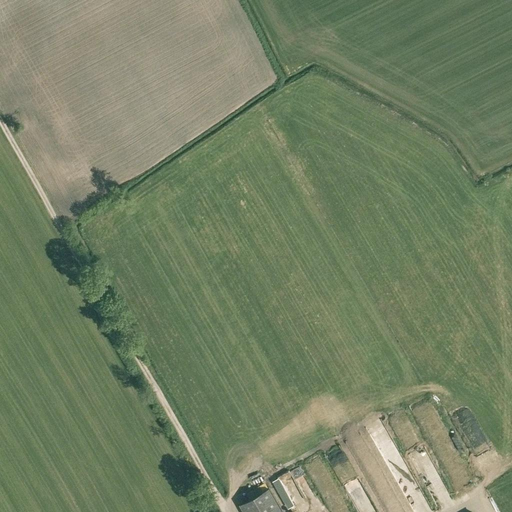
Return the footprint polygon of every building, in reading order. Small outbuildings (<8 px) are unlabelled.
[(386,455),(396,451),(390,436),(389,436),(386,430),(377,433),(386,455)] [(359,455),(371,473),(382,466),(371,448),(359,455)] [(340,465),(351,476),(349,479),(354,483),(362,475),(345,459),(340,465)] [(310,470),(316,483),(326,478),(333,497),(342,493),(328,462),(310,470)] [(385,468),(371,475),(376,485),(390,478),(385,468)] [(242,511),(281,511),(267,488),(238,505),(242,511)]
